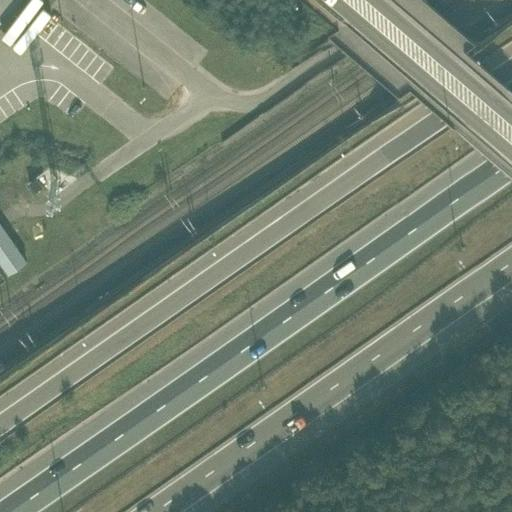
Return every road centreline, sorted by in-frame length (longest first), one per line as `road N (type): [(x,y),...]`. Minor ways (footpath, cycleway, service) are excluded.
road 1 (motorway): [(511,69),(0,420)]
road 2 (motorway): [(511,157),(15,511)]
road 3 (motorway): [(170,511),(511,268)]
road 4 (secondary): [(330,0),(511,153)]
road 5 (secondary): [(511,118),(373,0)]
